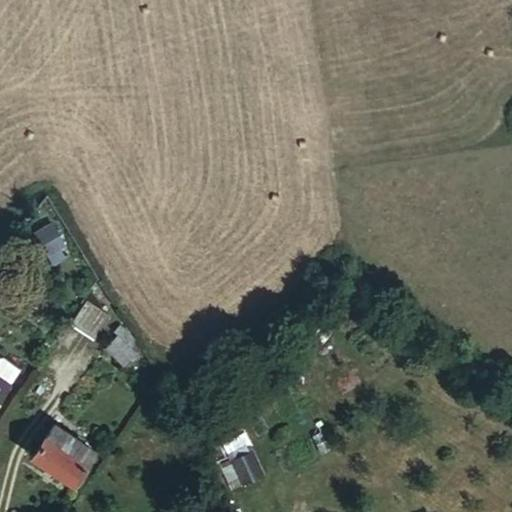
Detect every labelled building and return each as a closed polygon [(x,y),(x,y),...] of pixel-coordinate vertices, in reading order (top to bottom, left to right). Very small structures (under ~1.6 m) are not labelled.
[(73,262),(52,233),(35,244),(56,275),(73,262)] [(103,340),(119,317),(97,302),(81,325),(103,340)] [(136,354),(121,336),(109,348),(125,365),(136,354)] [(66,452),(74,439),(57,427),(49,440),(45,438),(32,457),(75,487),(88,467),(66,452)] [(97,455),(74,439),(66,452),(88,467),(97,455)] [(257,475),(249,457),(232,465),(241,483),(257,475)]
